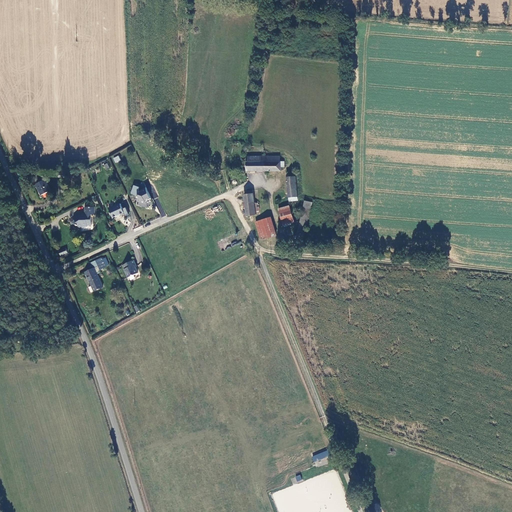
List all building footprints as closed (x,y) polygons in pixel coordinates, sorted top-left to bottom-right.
[(245,159),(245,173),(281,172),(281,159),(245,159)] [(37,182),(42,193),(52,189),(47,177),(37,182)] [(287,179),(289,199),(297,198),(296,179),(287,179)] [(246,189),(250,215),(259,214),(255,187),(246,189)] [(151,200),(146,188),(140,191),(138,202),(144,205),(145,202),(151,200)] [(108,209),(113,218),(124,214),(120,204),(108,209)] [(306,204),(297,241),(303,243),(313,206),(306,204)] [(289,205),(277,208),(283,227),(294,223),(289,205)] [(93,214),(93,207),(84,208),(84,214),(78,213),(73,216),(73,219),(70,220),(71,224),(75,223),(76,225),(79,225),(79,226),(84,226),(85,223),(89,222),(89,215),(93,214)] [(259,240),(276,236),(271,217),(255,221),(259,240)] [(96,263),(99,271),(105,269),(101,260),(96,263)] [(121,267),(126,278),(137,273),(132,262),(121,267)] [(84,273),(93,292),(102,288),(93,269),(84,273)] [(313,462),(330,456),(327,450),(311,457),(313,462)]
